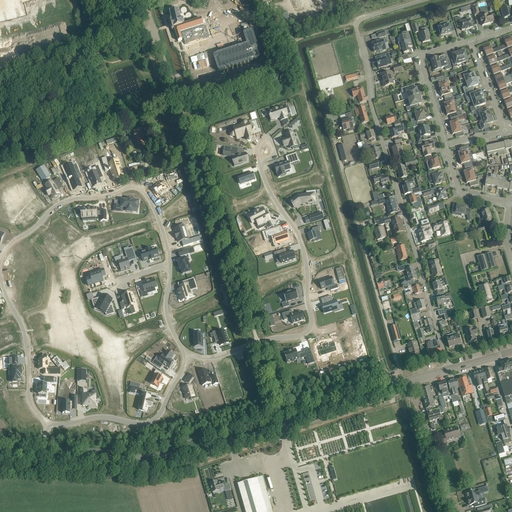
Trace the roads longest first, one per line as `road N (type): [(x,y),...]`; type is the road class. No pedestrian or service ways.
road 1 (residential): [(448,369),(356,29),(358,20),(424,0)]
road 2 (secondary): [(46,455),(164,456),(209,448),(404,383)]
road 3 (track): [(284,423),(181,112)]
road 4 (residential): [(404,383),(333,140)]
road 5 (residential): [(168,263),(151,205),(130,188),(59,204),(9,245),(0,266)]
road 6 (residential): [(46,423),(101,416),(149,422),(188,355)]
road 7 (residential): [(310,328),(300,241),(258,163)]
road 8 (unclassified): [(154,30),(0,86)]
road 9 (residential): [(0,283),(23,331),(30,401),(46,423)]
road 10 (residential): [(469,40),(421,56),(445,145)]
